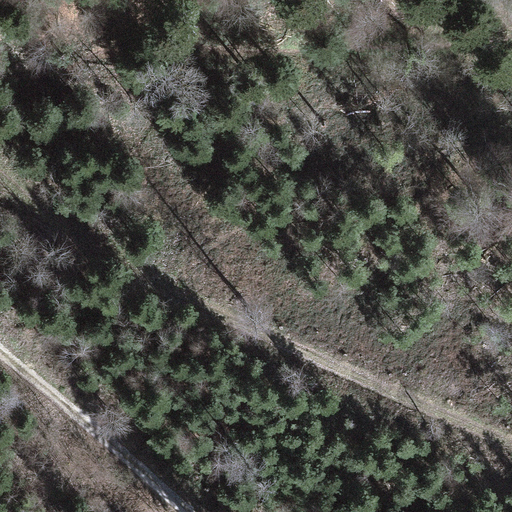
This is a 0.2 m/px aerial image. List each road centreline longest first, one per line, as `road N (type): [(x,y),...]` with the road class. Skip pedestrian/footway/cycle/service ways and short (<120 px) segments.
road 1 (track): [(0,157),(83,220),(328,363),(511,440)]
road 2 (track): [(0,84),(149,57),(511,39)]
road 3 (track): [(0,349),(199,511)]
